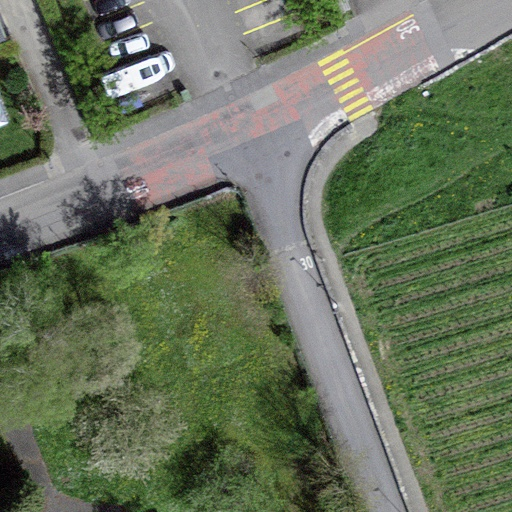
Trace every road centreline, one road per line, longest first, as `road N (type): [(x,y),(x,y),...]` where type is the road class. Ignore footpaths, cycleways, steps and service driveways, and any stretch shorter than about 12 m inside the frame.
road 1 (residential): [(386,511),(249,131)]
road 2 (residential): [(249,131),(497,0)]
road 3 (residential): [(0,227),(249,131)]
